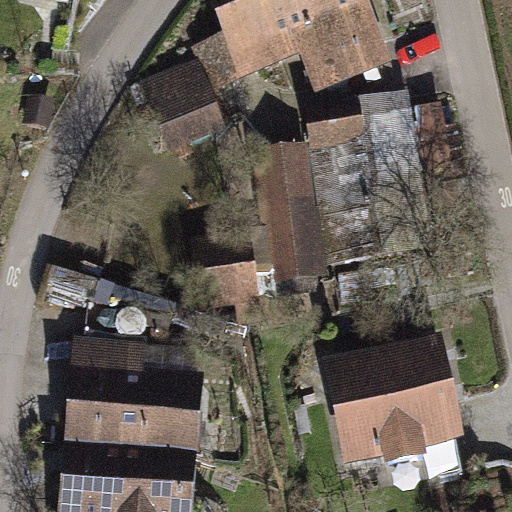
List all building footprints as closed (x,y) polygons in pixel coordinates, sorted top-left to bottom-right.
[(365,49),(347,0),(218,0),(233,37),(243,61),(301,40),(312,68),(355,52),(365,49)] [(243,61),(233,37),(205,48),(217,81),(235,74),(232,66),(243,61)] [(355,52),(312,68),(318,88),(362,73),(355,52)] [(283,68),(244,73),(249,109),(288,103),(283,68)] [(218,129),(198,69),(152,84),(172,145),(218,129)] [(422,101),(434,167),(460,163),(448,97),(422,101)] [(403,102),(309,117),(331,260),(424,245),(403,102)] [(265,237),(267,265),(312,261),(301,154),(264,158),(267,196),(261,196),(265,237)] [(203,246),(207,276),(252,270),(257,300),(279,299),(277,285),(314,282),(312,261),(267,265),(265,237),(203,246)] [(252,270),(207,276),(211,307),(257,300),(252,270)] [(140,353),(83,348),(77,417),(67,426),(65,448),(189,459),(192,423),(202,415),(204,395),(195,385),(137,379),(140,353)] [(438,350),(332,373),(351,460),(385,453),(388,467),(424,459),(421,445),(457,438),(438,350)] [(189,459),(65,448),(64,471),(71,480),(69,511),(193,511),(194,505),(186,495),(189,459)]
